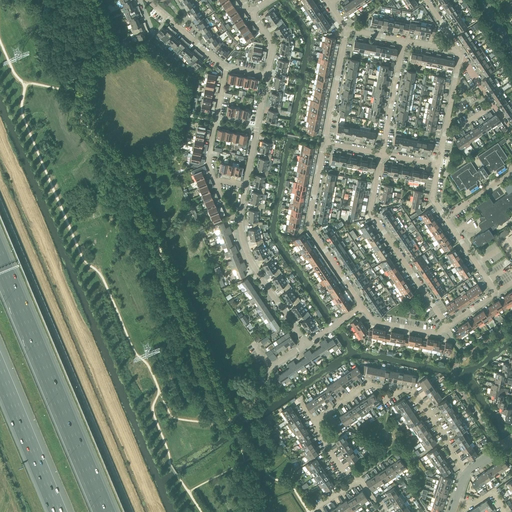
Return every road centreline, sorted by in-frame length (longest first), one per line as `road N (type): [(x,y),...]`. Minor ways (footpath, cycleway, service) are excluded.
road 1 (motorway): [(105,511),(0,259)]
road 2 (residential): [(465,474),(417,394),(368,385),(310,424)]
road 3 (residential): [(446,325),(370,210),(381,153)]
road 4 (residential): [(362,306),(308,225),(326,142)]
road 5 (motorway): [(0,373),(58,511)]
road 6 (residential): [(305,344),(248,255),(240,216)]
